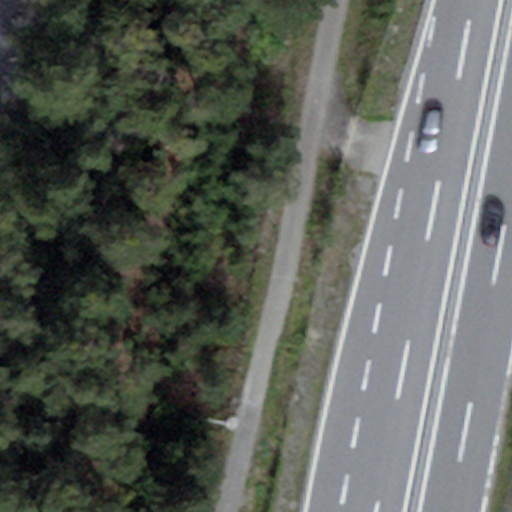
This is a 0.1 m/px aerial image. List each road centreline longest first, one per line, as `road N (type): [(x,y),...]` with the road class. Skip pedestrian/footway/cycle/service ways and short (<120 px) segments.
road 1 (track): [(233,511),(362,0)]
road 2 (trunk): [(471,0),(374,511)]
road 3 (trunk): [(449,511),(511,184)]
